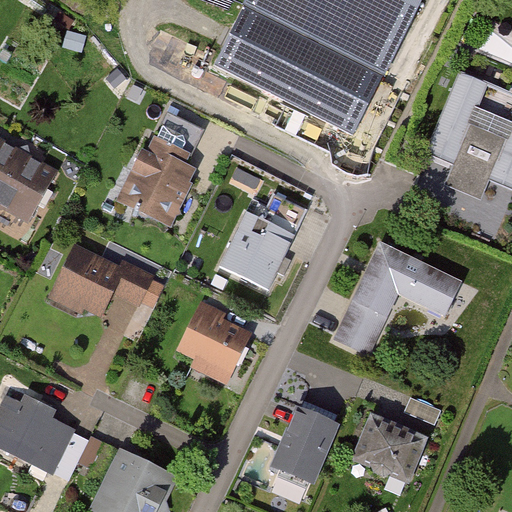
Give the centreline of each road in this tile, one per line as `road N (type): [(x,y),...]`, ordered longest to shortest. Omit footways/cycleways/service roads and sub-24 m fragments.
road 1 (residential): [(203,511),(350,204)]
road 2 (residential): [(432,511),(511,330)]
